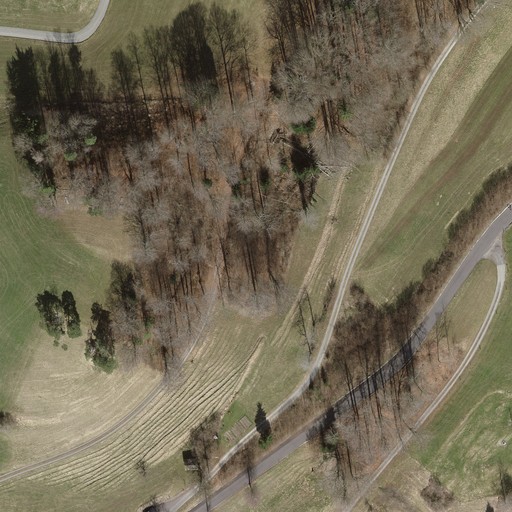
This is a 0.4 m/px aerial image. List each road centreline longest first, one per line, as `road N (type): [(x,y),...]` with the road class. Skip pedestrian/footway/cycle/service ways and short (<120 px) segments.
road 1 (track): [(161,511),(306,383),(425,85),(485,0)]
road 2 (track): [(0,480),(105,436),(167,381),(191,344),(210,301),(241,145),(274,86),(249,83)]
road 3 (tertiary): [(198,511),(373,383),(511,213)]
road 4 (track): [(344,511),(469,356),(501,283),(489,237)]
road 5 (track): [(0,32),(78,36),(105,0)]
